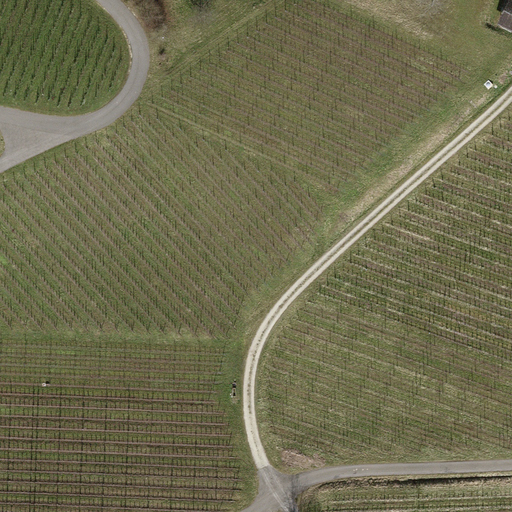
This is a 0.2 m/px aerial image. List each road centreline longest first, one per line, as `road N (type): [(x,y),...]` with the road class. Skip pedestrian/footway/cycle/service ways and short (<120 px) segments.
road 1 (track): [(511,94),(299,286),(265,328),(251,374),(251,420),(267,471),(294,511)]
road 2 (track): [(511,465),(332,471),(249,511)]
road 3 (track): [(108,0),(139,42),(129,97),(94,122),(0,114)]
